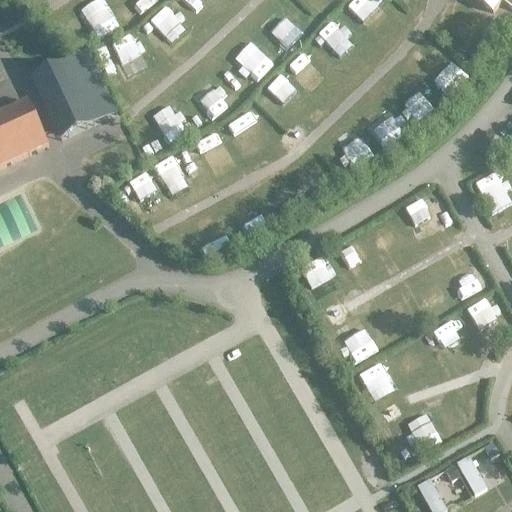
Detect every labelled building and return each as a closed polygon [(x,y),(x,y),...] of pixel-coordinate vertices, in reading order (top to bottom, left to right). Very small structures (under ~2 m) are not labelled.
[(511,12),(511,0),(473,0),(493,15),(502,4),(511,12)] [(61,142),(117,116),(88,55),(33,81),(61,142)] [(0,170),(49,148),(28,103),(0,116),(0,170)] [(474,499),(488,492),(469,460),(456,467),(474,499)] [(445,511),(429,483),(417,490),(428,511),(445,511)]
